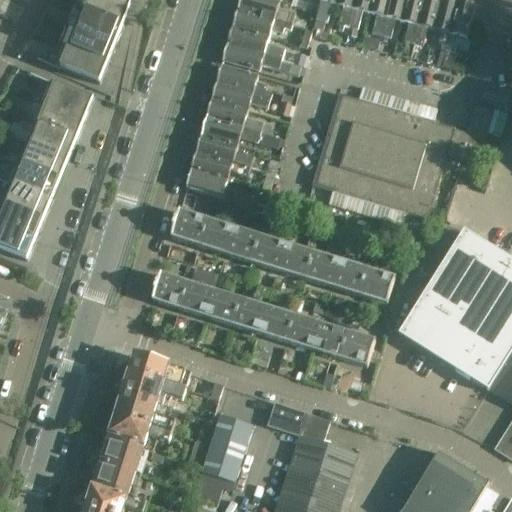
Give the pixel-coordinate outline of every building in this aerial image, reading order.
[(123,30),(130,10),(102,0),(87,0),(83,13),(123,30)] [(102,0),(130,10),(133,0),(102,0)] [(256,0),(242,0),(238,14),(292,29),(305,32),(306,26),(295,23),(296,18),(289,16),(278,13),(280,7),(256,0)] [(321,0),(321,5),(313,32),(320,34),(322,25),(325,25),(329,8),(337,10),(337,7),(339,0),(321,0)] [(339,0),(337,7),(337,10),(343,11),(338,33),(343,35),(344,29),(349,30),(354,11),(356,0),(339,0)] [(349,30),(347,39),(356,41),(362,16),(369,18),(373,0),(356,0),(354,11),(349,30)] [(390,0),(373,0),(369,18),(376,20),(372,37),(381,39),(390,0)] [(407,0),(390,0),(381,39),(390,42),(390,41),(391,41),(395,24),(401,26),(407,0)] [(407,0),(401,26),(408,28),(404,45),(413,47),(424,0),(407,0)] [(441,0),(424,0),(413,47),(411,55),(412,55),(410,61),(418,62),(421,49),(423,49),(427,32),(433,34),(441,0)] [(458,4),(445,1),(442,0),(441,0),(433,34),(441,36),(438,46),(442,47),(440,54),(441,54),(437,68),(442,69),(458,4)] [(466,42),(470,28),(475,8),(458,4),(442,69),(461,75),(463,66),(454,63),(460,41),(466,42)] [(115,49),(123,30),(83,13),(75,32),(115,49)] [(238,14),(235,27),(233,31),(270,41),(272,34),(283,37),(284,32),(291,34),(292,29),(238,14)] [(233,31),(228,48),(282,64),(285,52),(268,48),(270,41),(233,31)] [(75,32),(68,51),(108,67),(115,49),(75,32)] [(365,40),(362,50),(377,54),(379,44),(365,40)] [(228,48),(223,66),(260,77),(262,69),(290,77),(292,67),(282,64),(228,48)] [(68,51),(59,71),(99,87),(108,67),(68,51)] [(296,56),(292,67),(303,71),(307,60),(296,56)] [(259,81),(222,70),(217,89),(270,104),(272,97),(266,95),(268,90),(257,87),(259,81)] [(93,102),(51,85),(42,105),(85,123),(93,102)] [(217,89),(213,102),(212,106),(248,116),(251,108),(268,114),(270,104),(217,89)] [(407,218),(428,224),(447,158),(479,167),(495,112),(474,106),(466,134),(434,125),(437,113),(363,92),(359,103),(339,98),(312,191),(333,197),(329,208),(403,230),(407,218)] [(283,98),(281,106),(291,109),(293,101),(283,98)] [(77,143),(85,123),(42,105),(34,125),(77,143)] [(212,106),(207,123),(281,145),(282,143),(274,140),(272,130),(265,128),(265,127),(247,122),(248,116),(212,106)] [(282,107),(279,118),(288,120),(291,110),(282,107)] [(207,123),(201,140),(238,151),(240,143),(251,146),(251,145),(278,153),(281,145),(207,123)] [(34,125),(26,145),(68,163),(77,143),(34,125)] [(201,140),(198,150),(196,158),(251,174),(254,162),(236,156),(238,151),(201,140)] [(60,183),(68,163),(26,145),(18,165),(60,183)] [(196,158),(193,168),(191,174),(228,185),(230,178),(248,184),(251,174),(196,158)] [(271,163),(267,177),(275,179),(279,165),(271,163)] [(18,165),(9,185),(52,203),(60,183),(18,165)] [(191,174),(186,193),(223,203),(223,201),(241,207),(243,201),(236,199),(237,194),(227,191),(228,185),(191,174)] [(262,193),(271,196),(275,179),(267,177),(264,176),(261,187),(263,187),(262,193)] [(9,185),(1,205),(44,223),(52,203),(9,185)] [(197,199),(195,207),(211,211),(213,203),(197,199)] [(238,219),(241,212),(213,203),(211,211),(225,215),(238,219)] [(1,205),(0,208),(0,228),(35,243),(44,223),(1,205)] [(248,214),(241,212),(238,219),(246,222),(248,214)] [(207,224),(180,216),(179,217),(178,220),(178,222),(175,235),(174,235),(173,237),(172,237),(171,240),(172,240),(172,242),(199,250),(207,224)] [(234,233),(207,224),(199,250),(226,259),(234,233)] [(0,228),(0,252),(27,264),(35,243),(0,228)] [(291,241),(293,233),(281,229),(278,237),(291,241)] [(261,241),(234,233),(226,259),(253,267),(261,241)] [(293,233),(291,241),(304,245),(306,237),(293,233)] [(511,357),(511,265),(508,263),(465,236),(402,336),(401,336),(400,337),(456,372),(455,374),(469,383),(471,381),(487,391),(486,394),(488,395),(489,393),(511,357)] [(333,240),(329,253),(341,257),(346,244),(333,240)] [(288,250),(261,241),(253,267),(280,276),(288,250)] [(314,258),(288,250),(280,276),(306,284),(314,258)] [(371,263),(392,270),(396,259),(375,252),(371,263)] [(341,267),(314,258),(306,284),(333,293),(341,267)] [(368,275),(341,267),(333,293),(360,301),(368,275)] [(395,283),(368,275),(360,301),(387,309),(395,283)] [(187,286),(162,278),(161,279),(160,279),(160,282),(160,285),(161,285),(157,297),(156,297),(155,299),(154,302),(155,303),(154,304),(179,312),(187,286)] [(215,295),(187,286),(179,312),(207,321),(215,295)] [(281,305),(284,296),(274,293),(271,302),(281,305)] [(242,303),(215,295),(207,321),(234,329),(242,303)] [(269,312),(242,303),(234,329),(261,338),(269,312)] [(315,307),(312,317),(324,321),(327,311),(315,307)] [(342,315),(327,311),(324,321),(339,325),(342,315)] [(295,320),(269,312),(261,338),(287,346),(295,320)] [(322,328),(295,320),(287,346),(314,354),(322,328)] [(154,336),(170,341),(174,329),(158,324),(154,336)] [(348,337),(322,328),(314,354),(340,363),(348,337)] [(348,337),(340,363),(367,371),(375,345),(348,337)] [(250,364),(266,370),(267,370),(271,358),(254,352),(250,364)] [(511,357),(489,393),(511,407),(511,423),(493,453),(511,464),(511,357)] [(135,361),(130,376),(186,395),(192,379),(135,361)] [(123,398),(158,410),(162,398),(183,405),(186,395),(130,376),(127,385),(123,387),(121,393),(122,396),(123,396),(123,398)] [(354,380),(349,397),(361,401),(366,383),(354,380)] [(219,406),(224,390),(204,383),(198,399),(219,406)] [(158,410),(123,398),(122,399),(119,400),(116,407),(118,410),(115,420),(172,439),(176,428),(155,421),(158,410)] [(307,418),(275,408),(268,430),(279,434),(300,440),(304,429),(307,418)] [(330,425),(307,418),(304,429),(326,436),(330,425)] [(172,439),(115,420),(113,429),(109,430),(107,436),(109,440),(108,442),(143,453),(147,441),(169,449),(172,439)] [(220,420),(200,485),(233,495),(253,431),(220,420)] [(322,447),(326,436),(304,429),(300,440),(322,447)] [(281,497),(275,511),(340,511),(357,460),(322,447),(300,440),(289,472),(281,497)] [(136,477),(143,453),(108,442),(105,452),(100,455),(99,460),(101,464),(100,466),(136,477)] [(195,445),(187,467),(198,470),(205,449),(195,445)] [(474,511),(489,489),(451,465),(439,458),(407,510),(410,511),(474,511)] [(128,501),(136,477),(100,466),(100,467),(95,470),(94,475),(96,479),(92,490),(128,501)] [(180,482),(177,491),(194,497),(198,488),(180,482)] [(144,511),(146,507),(128,501),(92,490),(89,500),(85,503),(83,509),(84,511),(144,511)] [(500,511),(506,503),(498,498),(490,511),(492,511),(500,511)] [(194,499),(189,511),(198,511),(202,502),(194,499)]
